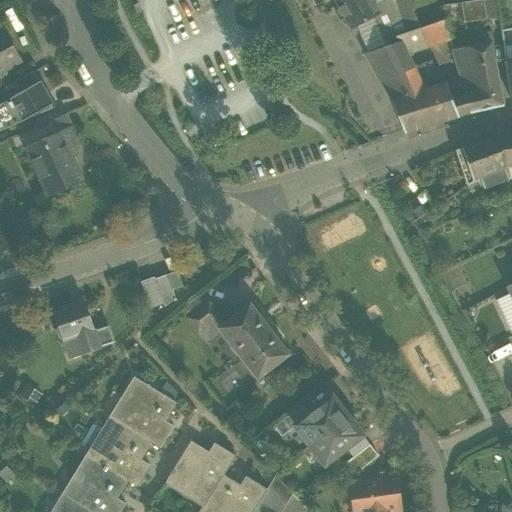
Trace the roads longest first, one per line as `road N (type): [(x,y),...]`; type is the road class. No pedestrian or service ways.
road 1 (residential): [(229,212),(274,249),(423,456)]
road 2 (residential): [(511,119),(229,212)]
road 3 (residential): [(80,0),(85,49),(111,100),(165,167),(229,212)]
road 4 (residential): [(229,212),(0,293)]
